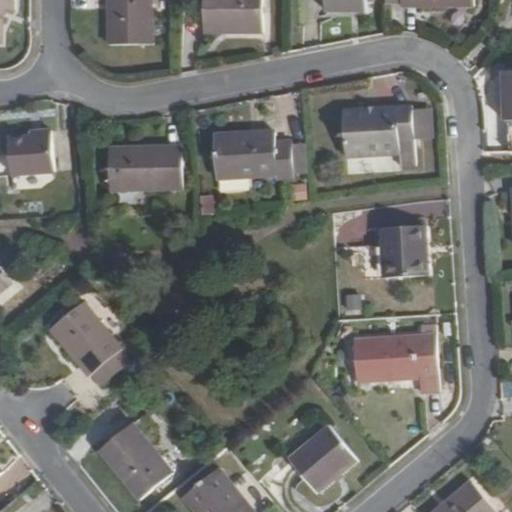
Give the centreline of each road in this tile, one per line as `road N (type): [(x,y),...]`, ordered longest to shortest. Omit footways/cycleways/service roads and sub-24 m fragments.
road 1 (residential): [(62,70),(82,87),(122,100),(402,48),(450,71),(466,108),(482,400),(470,427),(373,511)]
road 2 (residential): [(14,416),(91,511)]
